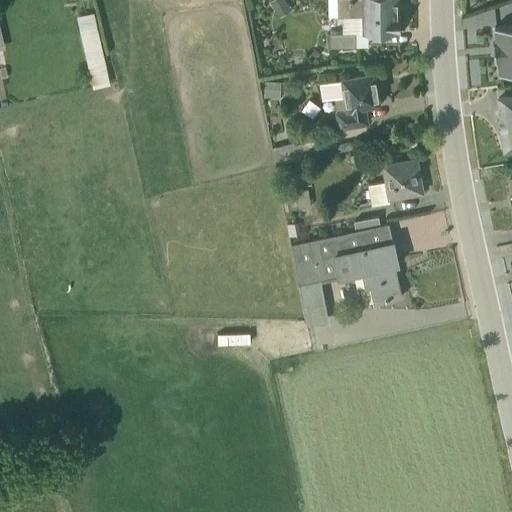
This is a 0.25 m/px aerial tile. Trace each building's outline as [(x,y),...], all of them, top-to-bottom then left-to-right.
[(395,12),(394,0),(335,0),(336,15),(342,15),(343,32),(329,32),(330,46),(356,45),(355,30),(398,29),(397,12),(395,12)] [(90,84),(108,82),(101,21),(83,23),(90,84)] [(511,23),(494,25),(496,41),(492,41),(494,57),(498,57),(499,72),(511,70),(511,23)] [(335,110),(338,128),(368,123),(365,105),(376,104),(374,92),(378,91),(376,77),(374,78),(373,73),(319,83),(322,101),(334,99),(336,110),(335,110)] [(511,94),(498,97),(504,148),(511,147),(511,94)] [(416,157),(380,164),(383,179),(367,182),(371,204),(389,201),(388,197),(422,191),(416,157)] [(354,229),(290,242),(303,309),(325,305),(320,282),(363,273),(366,286),(369,285),(372,299),(399,294),(393,263),(397,263),(389,223),(379,225),(377,216),(353,220),(354,229)]
